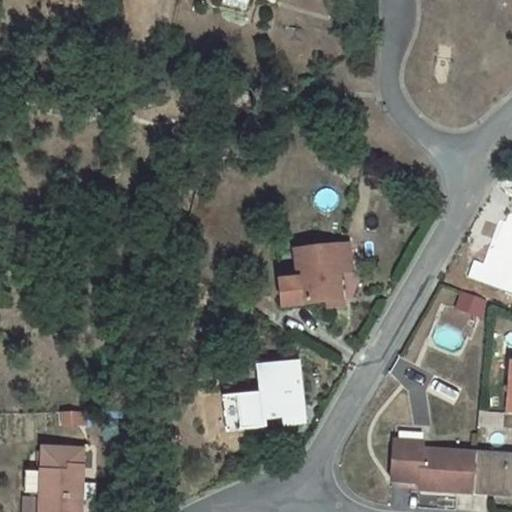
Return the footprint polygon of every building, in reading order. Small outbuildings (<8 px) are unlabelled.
[(248,0),(222,0),(222,4),(246,10),(248,0)] [(349,245),(336,247),(339,274),(352,272),(349,245)] [(339,274),(336,247),(296,251),(300,281),(280,283),(283,308),(329,302),(330,308),(343,307),(339,274)] [(484,300),(463,292),(457,307),(479,315),(484,300)] [(259,368),(265,420),(289,418),(290,425),(305,423),(298,363),(259,368)] [(473,493),(476,454),(422,450),(423,443),(394,441),(392,481),(420,483),(420,487),(443,488),(442,491),(473,493)] [(40,511),(80,511),(83,450),(43,449),(42,474),(45,474),(44,496),(41,496),(41,498),(40,511)] [(511,456),(476,454),(473,493),(503,495),(503,492),(511,492),(511,456)] [(23,511),(40,511),(41,498),(24,498),(23,511)]
